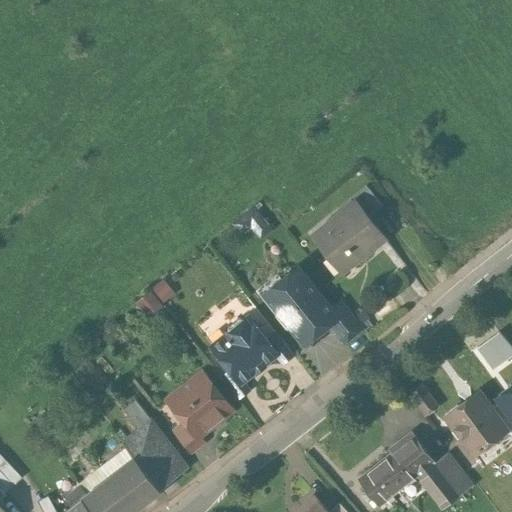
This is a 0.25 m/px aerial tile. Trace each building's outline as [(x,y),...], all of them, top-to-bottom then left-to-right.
[(351,198),(353,200),(368,218),(381,207),(365,187),(351,198)] [(353,200),(309,234),(341,273),(384,239),(368,218),(353,200)] [(252,207),(232,223),(242,235),(252,227),(261,238),(271,230),(252,207)] [(326,324),(337,315),(330,306),(296,265),(260,294),(301,344),(306,339),(311,341),(317,337),(316,332),(326,324)] [(164,282),(154,290),(163,303),(174,295),(164,282)] [(161,305),(151,292),(137,303),(147,316),(161,305)] [(340,297),(330,306),(337,315),(326,324),(342,342),(363,325),(353,313),(340,297)] [(356,311),(353,313),(363,325),(367,330),(373,325),(368,319),(370,317),(364,310),(359,314),(356,311)] [(267,340),(258,329),(254,327),(246,318),(242,321),(238,321),(229,328),(228,332),(211,345),(230,369),(242,384),(244,382),(276,357),(279,355),(267,340)] [(511,347),(499,332),(477,347),(494,369),(511,355),(511,347)] [(274,334),(267,340),(279,355),(276,357),(283,366),(293,358),(274,334)] [(242,384),(230,369),(222,376),(241,400),(252,391),(244,382),(242,384)] [(185,422),(199,438),(201,437),(233,411),(201,371),(167,399),(185,422)] [(438,406),(422,384),(410,393),(426,415),(438,406)] [(511,385),(496,397),(500,401),(491,407),(508,430),(511,435),(511,385)] [(479,390),(445,415),(474,455),(508,430),(491,407),(479,390)] [(136,458),(159,487),(187,466),(139,403),(126,413),(141,433),(126,445),(127,446),(136,458)] [(199,438),(185,422),(174,431),(191,453),(205,442),(201,437),(199,438)] [(410,436),(360,476),(383,504),(415,479),(413,477),(420,472),(431,462),(410,436)] [(136,458),(127,446),(81,482),(90,493),(136,458)] [(448,450),(431,462),(420,472),(424,477),(422,480),(443,507),(474,483),(448,450)] [(90,493),(65,511),(134,511),(162,491),(159,487),(136,458),(90,493)] [(45,511),(57,511),(49,496),(39,500),(45,511)] [(326,511),(314,497),(296,511),(326,511)]
